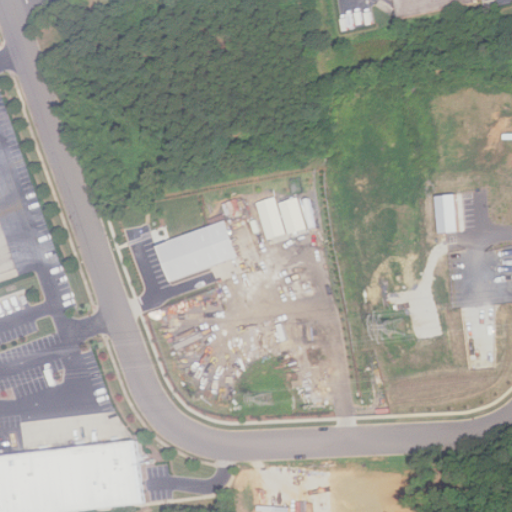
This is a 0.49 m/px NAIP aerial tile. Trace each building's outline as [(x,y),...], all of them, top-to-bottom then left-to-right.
[(402,0),(408,20),(486,3),(485,0),(402,0)] [(446,233),(465,231),(460,194),(440,197),(446,233)] [(286,202),(294,234),(322,227),(317,206),(310,208),(307,198),(286,202)] [(216,227),(164,243),(176,280),(245,258),(231,214),(214,219),(216,227)] [(0,457),(0,511),(76,511),(144,504),(136,441),(0,457)]
